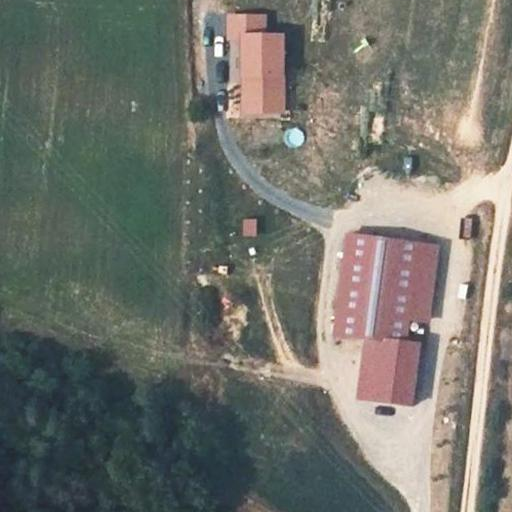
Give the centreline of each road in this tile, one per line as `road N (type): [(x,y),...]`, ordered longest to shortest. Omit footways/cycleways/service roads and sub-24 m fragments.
road 1 (track): [(511,169),(463,511)]
road 2 (track): [(250,511),(129,440),(0,379)]
